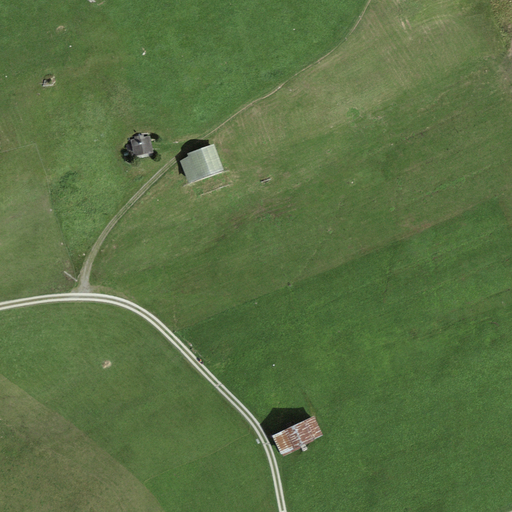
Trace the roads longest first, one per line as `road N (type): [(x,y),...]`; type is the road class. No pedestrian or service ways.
road 1 (track): [(283,511),(267,444),(245,411),(148,315),(84,296)]
road 2 (track): [(84,296),(87,268),(107,237),(199,140)]
